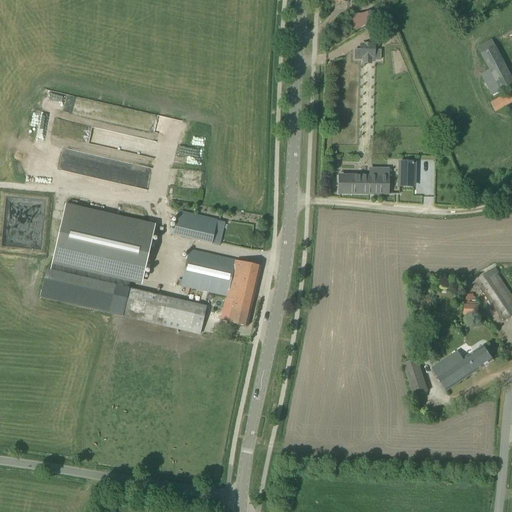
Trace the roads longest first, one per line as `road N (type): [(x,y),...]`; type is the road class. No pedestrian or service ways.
road 1 (tertiary): [(240,507),(282,281),(301,0)]
road 2 (unclassified): [(0,461),(228,497),(240,507)]
road 3 (unclassified): [(495,511),(511,388)]
